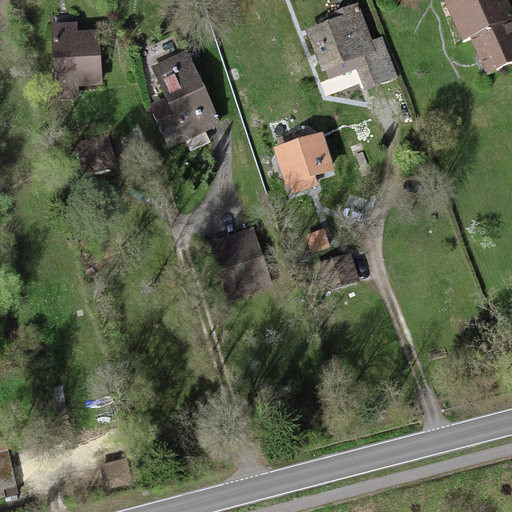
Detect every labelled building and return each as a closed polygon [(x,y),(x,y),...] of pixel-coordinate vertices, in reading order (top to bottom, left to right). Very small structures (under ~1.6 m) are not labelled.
[(487,76),(511,64),(511,28),(509,22),(511,20),(511,13),(505,0),(443,0),(463,43),(471,39),(487,76)] [(367,89),(397,78),(382,41),(368,46),(359,23),(346,28),(344,23),(313,35),(325,68),(354,57),(367,89)] [(55,87),(99,84),(97,36),(53,39),(55,87)] [(168,145),(217,123),(187,57),(170,65),(174,73),(158,80),(170,107),(153,114),(168,145)] [(84,173),(114,165),(107,138),(77,147),(84,173)] [(318,141),(280,153),(289,183),(328,171),(318,141)] [(227,298),(270,284),(253,234),(211,248),(227,298)] [(356,282),(348,257),(317,267),(326,292),(356,282)] [(0,498),(17,495),(7,454),(0,455),(0,498)]
